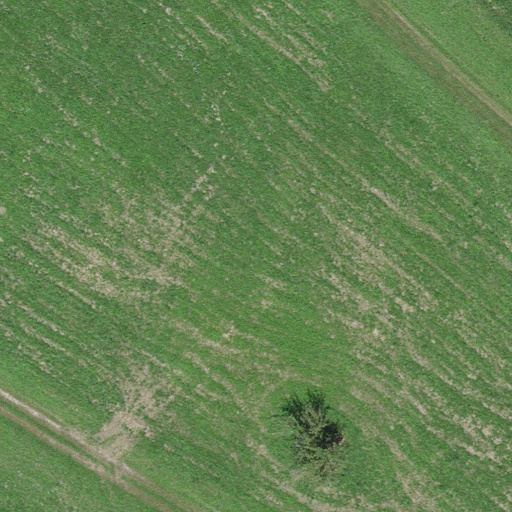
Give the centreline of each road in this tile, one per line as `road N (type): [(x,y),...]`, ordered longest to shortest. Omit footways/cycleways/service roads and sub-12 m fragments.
road 1 (track): [(364,0),(511,141)]
road 2 (track): [(0,410),(171,511)]
